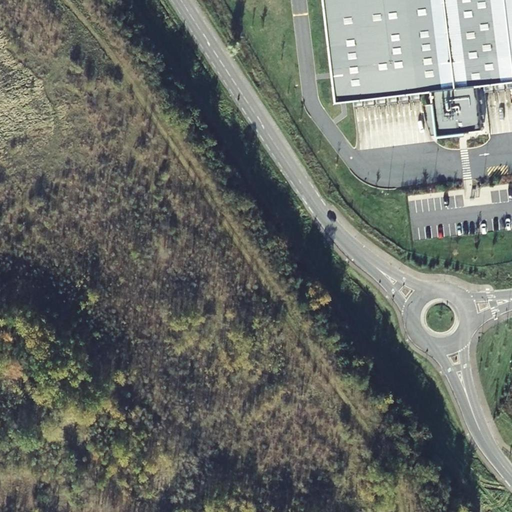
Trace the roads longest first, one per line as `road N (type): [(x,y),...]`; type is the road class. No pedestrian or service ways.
road 1 (tertiary): [(184,0),(323,218),(349,247),(416,293)]
road 2 (tertiary): [(448,342),(477,428),(511,473)]
